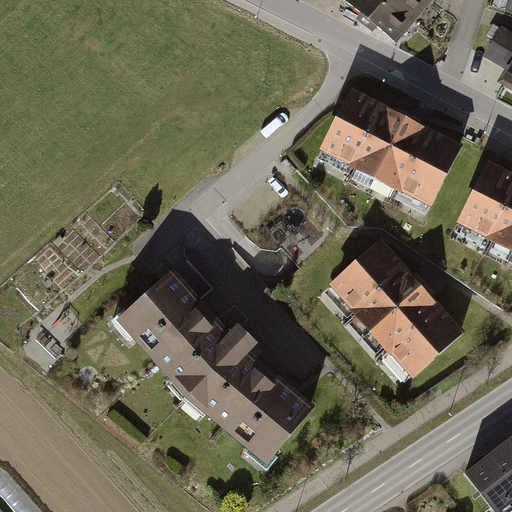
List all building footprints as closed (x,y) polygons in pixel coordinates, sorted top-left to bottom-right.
[(405,0),(341,0),(390,45),(420,13),(405,0)] [(405,0),(420,13),(432,0),(405,0)] [(511,88),(511,36),(496,27),(482,51),(503,64),(494,78),(511,88)] [(453,142),(344,87),(310,153),(419,209),(453,142)] [(511,176),(482,160),(448,225),(511,258),(511,176)] [(454,332),(378,244),(320,294),(396,382),(454,332)] [(300,406),(166,275),(122,321),(255,451),(300,406)] [(511,511),(511,445),(474,476),(502,511),(511,511)]
